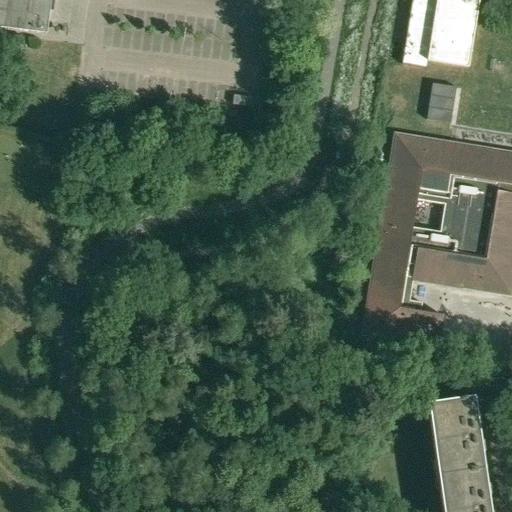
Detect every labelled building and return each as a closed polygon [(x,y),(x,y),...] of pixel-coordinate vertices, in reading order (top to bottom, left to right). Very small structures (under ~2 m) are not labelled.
[(0,0),(0,28),(49,34),(52,0),(0,0)] [(411,0),(404,46),(401,65),(426,70),(427,62),(468,68),(478,7),(479,0),(411,0)] [(8,44),(22,46),(23,37),(8,36),(8,44)] [(432,84),(426,121),(450,124),(456,88),(432,84)] [(511,153),(395,134),(369,288),(362,334),(437,347),(442,316),(420,312),(422,303),(409,301),(412,280),(511,296),(511,289),(511,153)] [(436,476),(483,469),(472,398),(426,404),(436,476)] [(436,476),(441,511),(488,511),(483,469),(436,476)]
